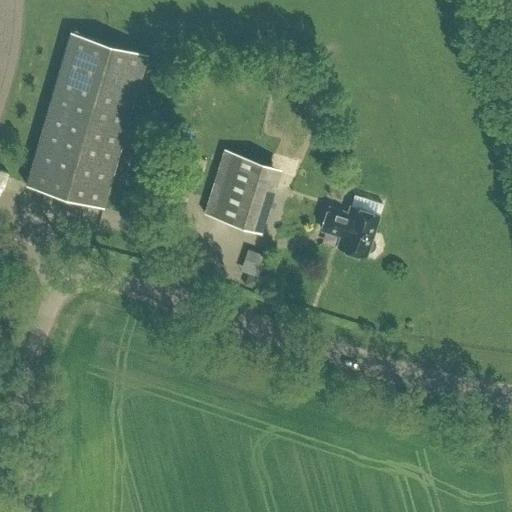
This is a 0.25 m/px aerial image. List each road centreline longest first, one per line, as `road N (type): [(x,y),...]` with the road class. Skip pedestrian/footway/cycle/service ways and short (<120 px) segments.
road 1 (tertiary): [(511,398),(410,378),(65,266)]
road 2 (unclassified): [(22,511),(27,377),(65,266)]
